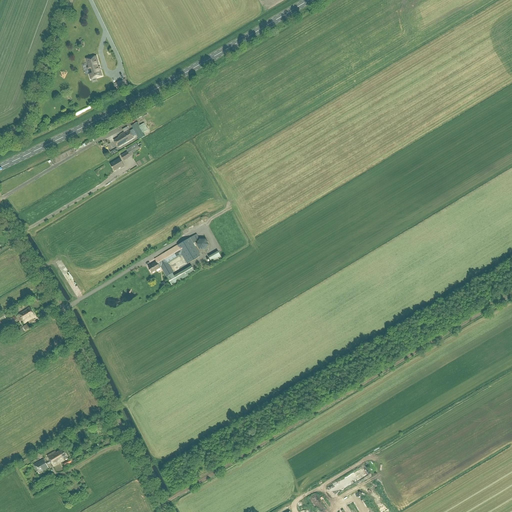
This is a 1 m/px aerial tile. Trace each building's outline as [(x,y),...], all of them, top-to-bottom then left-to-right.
[(96,56),(86,59),(89,67),(87,68),(91,79),(102,76),(99,67),(98,67),(97,65),(99,65),(96,56)] [(117,89),(127,85),(125,79),(115,84),(117,89)] [(133,129),(130,131),(134,138),(137,136),(139,139),(144,136),(143,133),(148,130),(144,123),(139,126),(137,123),(131,126),(133,129)] [(130,131),(129,130),(127,127),(122,130),(124,133),(120,135),(121,137),(114,141),(118,147),(134,138),(130,131)] [(136,143),(129,148),(133,153),(136,151),(136,150),(139,148),(136,143)] [(124,161),(131,157),(127,152),(121,156),(124,161)] [(121,168),(124,167),(120,159),(110,164),(114,171),(121,167),(121,168)] [(200,256),(193,243),(199,239),(196,234),(154,259),(156,262),(148,267),(152,273),(161,267),(173,287),(196,274),(191,266),(174,276),(173,273),(174,273),(168,263),(182,255),(187,264),(200,256)] [(206,250),(209,245),(206,240),(200,239),(196,245),(199,250),(206,250)] [(218,251),(208,257),(212,264),(222,258),(218,251)] [(24,324),(35,317),(30,308),(19,314),(24,324)] [(19,334),(24,331),(21,326),(16,329),(19,334)] [(68,445),(75,441),(73,438),(66,442),(67,443),(63,445),(65,448),(68,447),(68,445)] [(47,456),(54,467),(64,460),(63,459),(68,456),(63,448),(56,453),(55,451),(47,456)] [(44,460),(38,462),(34,465),(39,474),(43,471),(49,468),(44,460)]
